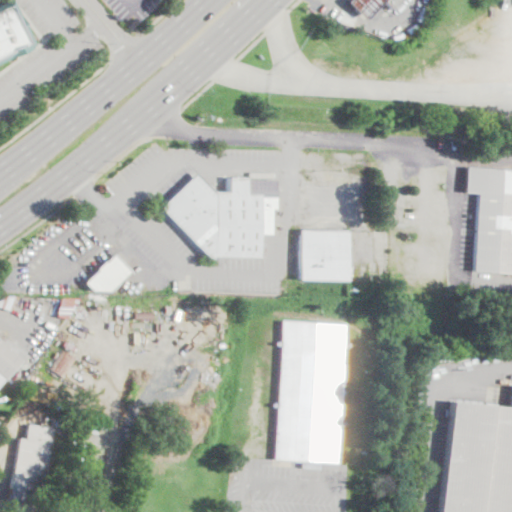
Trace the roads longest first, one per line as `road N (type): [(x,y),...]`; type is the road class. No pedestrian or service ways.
road 1 (primary): [(0,222),(266,0)]
road 2 (primary): [(206,0),(0,176)]
road 3 (primary): [(149,103),(243,0)]
